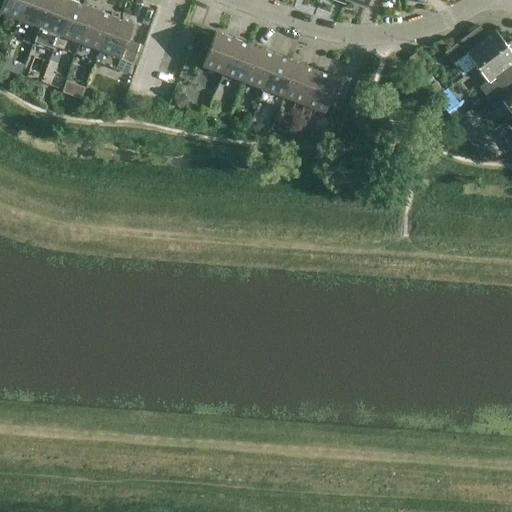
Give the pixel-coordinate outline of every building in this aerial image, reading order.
[(0,12),(20,20),(27,0),(3,0),(0,9),(0,12)] [(50,0),(27,0),(20,20),(40,28),(50,0)] [(55,48),(60,35),(73,1),(69,0),(50,0),(40,28),(35,41),(55,48)] [(93,9),(73,1),(60,35),(80,43),(93,9)] [(93,9),(80,43),(101,51),(113,17),(93,9)] [(134,24),(113,17),(101,51),(121,58),(117,70),(128,75),(140,45),(128,40),(134,24)] [(476,68),(508,44),(507,45),(496,30),(488,36),(480,27),(445,53),(454,64),(467,54),(477,67),(476,68)] [(224,74),(237,40),(216,32),(203,66),(224,74)] [(257,48),(237,40),(224,74),(244,82),(257,48)] [(509,45),(508,44),(476,68),(476,69),(478,68),(487,81),(480,86),(488,97),(511,79),(511,51),(507,46),(509,45)] [(257,48),(244,82),(264,89),(277,55),(257,48)] [(297,63),(277,55),(264,89),(284,97),(297,63)] [(297,63),(284,97),(305,105),(317,70),(297,63)] [(338,78),(317,70),(305,105),(325,112),(338,78)] [(511,114),(511,79),(488,97),(495,107),(503,101),(511,114)] [(468,134),(480,128),(473,114),(461,119),(468,134)]
